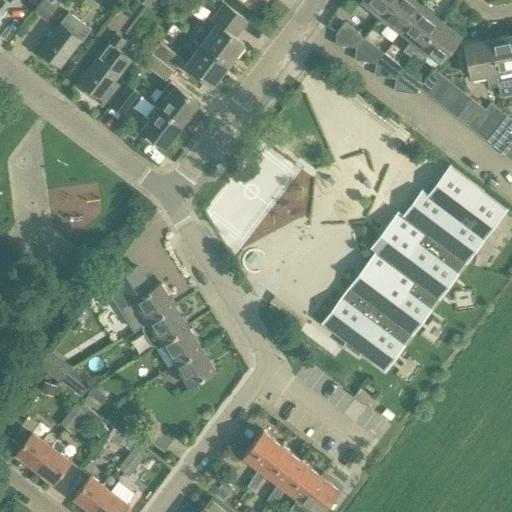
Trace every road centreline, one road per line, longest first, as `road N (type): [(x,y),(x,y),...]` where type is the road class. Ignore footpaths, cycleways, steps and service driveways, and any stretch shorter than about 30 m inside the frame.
road 1 (residential): [(156,511),(267,363),(167,195)]
road 2 (residential): [(167,195),(319,0)]
road 3 (residential): [(167,195),(0,66)]
